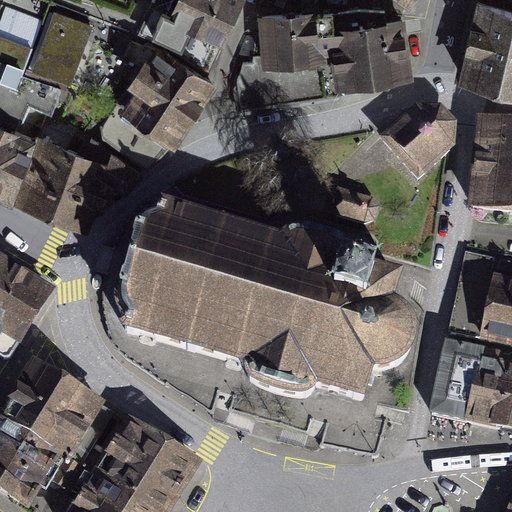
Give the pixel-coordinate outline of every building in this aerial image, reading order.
[(161,0),(156,0),(141,34),(162,43),(211,72),(229,36),(225,34),(240,0),(172,0),(171,4),(161,0)] [(511,5),(493,0),(475,0),(457,75),(511,88),(511,5)] [(24,70),(41,20),(5,6),(0,18),(0,114),(17,122),(19,116),(21,116),(28,100),(51,111),(62,85),(24,70)] [(54,8),(31,66),(71,81),(93,23),(92,23),(93,20),(57,6),(56,8),(54,8)] [(314,7),(258,11),(262,61),(335,56),(333,43),(338,42),(335,23),(332,7),(319,9),(319,7),(314,7)] [(338,42),(333,43),(335,56),(339,85),(388,77),(415,73),(406,12),(335,23),(338,42)] [(163,46),(161,48),(154,44),(153,46),(149,44),(148,46),(119,34),(113,45),(127,51),(124,55),(137,62),(101,123),(102,136),(148,168),(174,141),(175,142),(218,79),(163,46)] [(339,85),(335,56),(262,61),(252,62),(251,59),(243,60),(237,77),(239,104),(341,94),(339,85)] [(400,161),(418,181),(453,148),(455,125),(441,110),(418,110),(381,141),(400,161)] [(0,190),(13,196),(37,132),(17,122),(0,114),(0,190)] [(511,120),(478,117),(466,209),(511,213),(511,120)] [(13,196),(12,199),(91,224),(98,203),(104,205),(111,184),(127,190),(143,170),(92,134),(87,148),(37,132),(13,196)] [(333,200),(329,214),(364,225),(375,221),(380,207),(372,198),(337,188),(333,200)] [(126,311),(121,324),(123,331),(244,367),(247,376),(255,385),(266,390),(279,393),(292,396),(305,396),(313,393),(319,388),(364,400),(374,368),(386,369),(396,366),(403,361),(410,354),(413,349),(416,341),(417,334),(417,328),(414,314),(407,306),(395,299),(404,271),(376,264),(377,258),(355,252),(354,246),(350,241),(343,236),(324,230),(310,227),(300,225),(294,226),(289,229),(286,234),(162,198),(156,201),(153,214),(147,217),(142,220),(139,225),(120,288),(121,298),(124,306),(126,311)] [(465,253),(449,333),(511,347),(511,262),(500,260),(498,270),(493,268),(495,260),(465,253)] [(0,357),(4,360),(10,359),(54,293),(27,271),(0,254),(0,357)] [(511,360),(500,358),(501,353),(445,341),(429,415),(434,416),(471,424),(511,432),(511,360)] [(106,402),(35,359),(0,416),(0,493),(30,511),(43,489),(47,492),(53,481),(79,497),(126,420),(103,406),(106,402)] [(128,416),(126,420),(79,497),(69,511),(172,511),(203,462),(128,416)]
